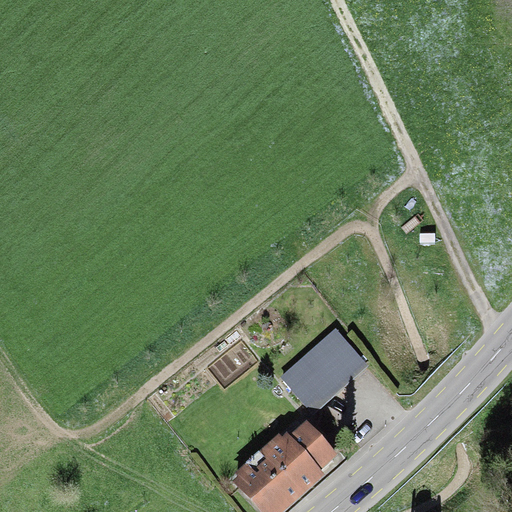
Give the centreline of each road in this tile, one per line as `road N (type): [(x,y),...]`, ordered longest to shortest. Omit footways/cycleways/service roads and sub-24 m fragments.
road 1 (track): [(0,360),(46,421),(84,434),(364,215)]
road 2 (track): [(504,344),(328,0)]
road 3 (primary): [(331,511),(511,335)]
